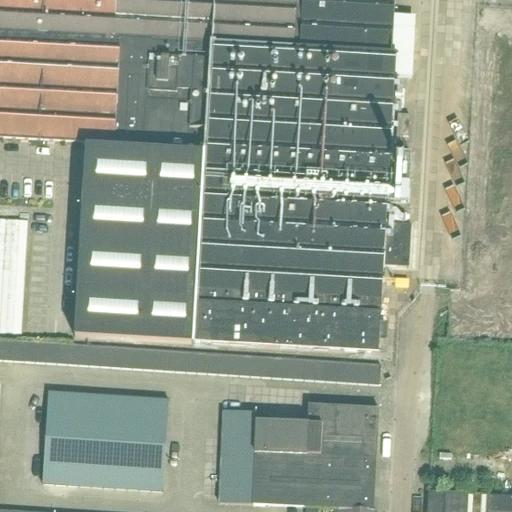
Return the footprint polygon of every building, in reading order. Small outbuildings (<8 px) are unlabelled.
[(412,227),(386,226),(395,78),(411,79),(412,62),(396,61),(396,56),(392,55),(394,0),(0,0),(0,139),(86,145),(84,177),(75,340),(378,357),(384,269),(409,270),(412,227)] [(488,37),(486,67),(505,68),(506,38),(488,37)] [(503,98),(505,68),(486,67),(485,97),(503,98)] [(503,98),(511,98),(511,68),(505,68),(503,98)] [(398,117),(396,139),(408,139),(410,118),(398,117)] [(482,155),(500,156),(502,126),(484,125),(482,155)] [(511,126),(502,126),(500,156),(511,156),(511,126)] [(500,156),(482,155),(481,185),(499,186),(500,156)] [(511,186),(511,156),(500,156),(499,186),(511,186)] [(392,157),(391,181),(410,182),(411,158),(392,157)] [(480,213),(478,243),(496,244),(498,214),(480,213)] [(511,244),(511,214),(498,214),(496,244),(511,244)] [(0,335),(22,337),(27,223),(0,221),(0,335)] [(495,274),(496,244),(478,243),(477,273),(495,274)] [(511,244),(496,244),(495,274),(511,274),(511,244)] [(476,301),(474,332),(492,333),(494,302),(476,301)] [(511,303),(494,302),(492,333),(509,333),(511,303)] [(3,363),(14,364),(16,344),(4,343),(3,363)] [(14,364),(26,365),(27,345),(16,344),(14,364)] [(26,365),(37,366),(38,345),(27,345),(26,365)] [(37,366),(48,366),(50,346),(38,345),(37,366)] [(48,366),(60,367),(61,347),(50,346),(48,366)] [(60,367),(71,368),(73,348),(61,347),(60,367)] [(71,368),(83,369),(84,348),(73,348),(71,368)] [(83,369),(94,369),(95,349),(84,348),(83,369)] [(94,369),(105,370),(107,350),(95,349),(94,369)] [(105,370),(117,371),(118,351),(107,350),(105,370)] [(117,371),(128,372),(130,351),(118,351),(117,371)] [(128,372),(140,372),(141,352),(130,351),(128,372)] [(140,372),(151,373),(152,353),(141,352),(140,372)] [(151,373),(163,374),(164,354),(152,353),(151,373)] [(163,374),(174,375),(175,354),(164,354),(163,374)] [(174,375),(185,375),(187,355),(175,354),(174,375)] [(185,375),(197,376),(198,356),(187,355),(185,375)] [(197,376),(208,377),(209,357),(198,356),(197,376)] [(208,377),(220,378),(221,358),(209,357),(208,377)] [(220,378),(231,378),(232,358),(221,358),(220,378)] [(231,378),(242,379),(244,359),(232,358),(231,378)] [(242,379),(254,380),(255,360),(244,359),(242,379)] [(254,380),(265,381),(266,361),(255,360),(254,380)] [(265,381),(277,381),(278,361),(266,361),(265,381)] [(277,381),(288,382),(289,362),(278,361),(277,381)] [(288,382),(299,383),(301,363),(289,362),(288,382)] [(299,383),(311,384),(312,364),(301,363),(299,383)] [(311,384),(322,384),(324,364),(312,364),(311,384)] [(322,384),(334,385),(335,365),(324,364),(322,384)] [(334,385),(345,386),(346,366),(335,365),(334,385)] [(345,386),(356,387),(358,367),(346,366),(345,386)] [(356,387),(368,387),(369,367),(358,367),(356,387)] [(368,387),(380,388),(381,368),(369,367),(368,387)] [(48,395),(42,487),(162,495),(168,403),(48,395)] [(373,511),(376,461),(379,411),(308,407),(307,426),(256,424),(256,415),(224,414),(219,506),(334,511),(333,511),(373,511)] [(429,495),(427,511),(486,511),(487,498),(429,495)] [(511,511),(511,498),(487,498),(486,511),(511,511)]
